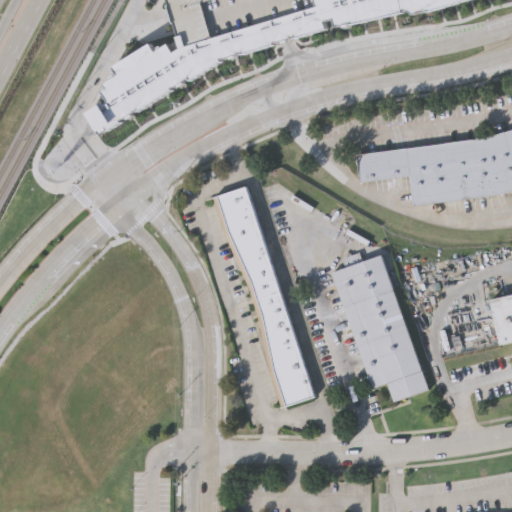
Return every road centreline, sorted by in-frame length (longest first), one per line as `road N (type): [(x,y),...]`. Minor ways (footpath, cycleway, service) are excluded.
road 1 (secondary): [(136,193),(171,161),(260,117),(511,52)]
road 2 (tertiary): [(212,454),(213,333),(200,285),(136,193)]
road 3 (tertiary): [(121,205),(183,293),(194,336),(193,454)]
road 4 (residential): [(266,454),(372,454),(511,434)]
road 5 (secondary): [(102,183),(0,281)]
road 6 (secondary): [(416,52),(296,75)]
